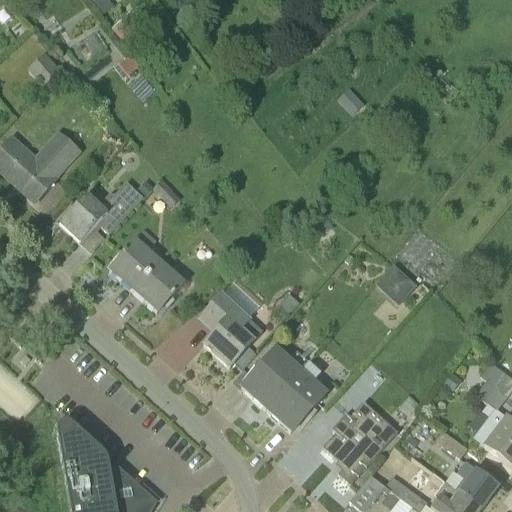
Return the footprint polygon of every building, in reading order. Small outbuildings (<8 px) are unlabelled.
[(113,8),(106,0),(98,0),(88,0),(101,17),(113,8)] [(123,41),(136,29),(126,17),(112,28),(123,41)] [(129,77),(138,69),(129,58),(119,67),(114,71),(123,82),(129,77)] [(41,89),(59,74),(46,59),(28,74),(41,89)] [(35,164),(11,143),(0,155),(0,176),(34,207),(56,182),(55,181),(66,168),(46,151),(35,164)] [(162,202),(171,193),(162,183),(152,192),(162,202)] [(143,198),(151,189),(145,184),(137,192),(143,198)] [(108,238),(143,202),(133,193),(133,194),(122,206),(114,198),(108,198),(98,210),(85,198),(59,227),(80,247),(90,236),(91,237),(96,236),(101,231),(108,238)] [(322,236),(331,231),(325,222),(317,227),(322,236)] [(133,295),(159,265),(147,254),(156,244),(143,233),(122,257),(122,258),(109,274),(133,295)] [(220,269),(229,260),(223,254),(215,263),(220,269)] [(343,264),(347,267),(352,261),(348,258),(343,264)] [(159,265),(133,295),(156,316),(170,300),(171,301),(184,287),(159,265)] [(394,304),(399,298),(405,303),(418,289),(395,268),(376,288),(394,304)] [(229,371),(262,335),(221,297),(204,316),(219,330),(203,348),(229,371)] [(511,339),(509,343),(511,345),(511,382),(490,366),(479,380),(485,385),(485,386),(506,401),(511,393),(511,339)] [(265,414),(300,376),(275,353),(240,391),(265,414)] [(460,382),(450,375),(441,386),(450,394),(460,382)] [(300,376),(265,414),(290,437),(325,398),(300,376)] [(511,426),(496,414),(506,401),(485,386),(475,399),(487,408),(481,415),(488,420),(472,441),(509,469),(511,465),(511,426)] [(397,436),(363,406),(350,420),(346,417),(332,433),(335,436),(322,451),(344,470),(337,478),(349,489),(397,436)] [(56,432),(56,434),(56,437),(58,445),(70,511),(151,511),(156,506),(111,465),(110,466),(107,466),(106,463),(104,459),(103,457),(101,456),(69,427),(68,426),(65,426),(62,426),(60,427),(59,428),(58,429),(57,430),(56,432)] [(459,463),(467,453),(442,434),(434,444),(459,463)] [(436,499),(447,484),(411,459),(400,474),(436,499)] [(454,493),(478,511),(481,511),(498,490),(465,465),(456,477),(463,482),(454,493)] [(389,495),(383,490),(370,480),(348,506),(356,511),(366,511),(382,494),(387,498),(389,495)] [(412,511),(422,511),(426,506),(392,480),(383,490),(389,495),(390,494),(399,501),(412,511)] [(430,511),(478,511),(454,493),(454,494),(444,507),(437,502),(430,511)] [(389,495),(387,498),(381,505),(390,511),(399,501),(390,494),(389,495)]
